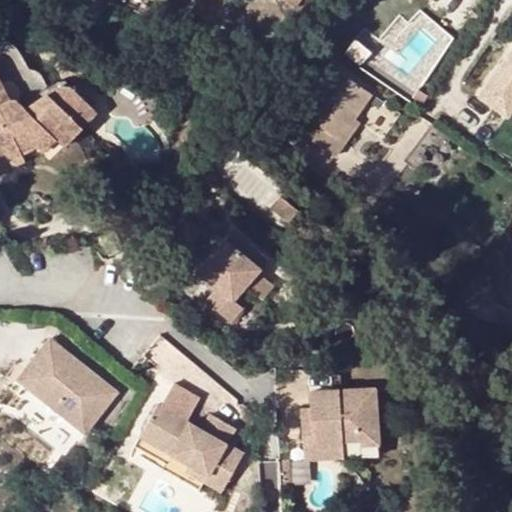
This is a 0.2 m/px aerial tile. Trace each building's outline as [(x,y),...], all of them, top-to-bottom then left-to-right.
[(511,40),(474,97),(507,119),(511,110),(511,40)] [(340,138),(354,117),(371,92),(333,66),(301,112),(322,127),(313,140),(335,155),(344,141),(340,138)] [(19,99),(14,97),(0,104),(0,105),(5,115),(5,117),(3,120),(2,123),(2,125),(0,126),(0,169),(9,166),(7,160),(22,152),(27,149),(41,142),(52,133),(61,142),(72,133),(80,133),(86,128),(101,114),(89,101),(83,92),(77,87),(72,84),(69,84),(67,84),(59,88),(55,91),(30,106),(25,102),(19,99)] [(0,126),(2,125),(2,123),(3,120),(5,117),(5,115),(0,105),(0,104),(14,97),(6,89),(0,91),(0,126)] [(281,106),(266,128),(286,143),(302,120),(281,106)] [(340,138),(344,141),(359,120),(354,117),(340,138)] [(72,133),(61,142),(65,146),(80,133),(72,133)] [(41,142),(27,149),(30,156),(44,150),(41,142)] [(7,160),(9,166),(25,159),(22,152),(7,160)] [(229,225),(196,268),(215,284),(204,298),(230,319),(241,304),(232,296),(243,280),(260,294),(271,281),(254,267),(264,254),(229,225)] [(74,358),(47,337),(13,380),(82,433),(115,391),(84,366),(79,373),(68,365),(74,358)] [(84,366),(74,358),(68,365),(79,373),(84,366)] [(173,376),(158,402),(180,415),(184,417),(199,391),(173,376)] [(301,420),(303,445),(343,443),(343,437),(360,436),(378,434),(374,385),(309,389),(311,407),(312,419),(301,420)] [(209,409),(200,426),(196,434),(184,428),(188,419),(184,417),(180,415),(158,402),(156,401),(140,426),(171,443),(167,450),(207,472),(204,477),(221,487),(225,479),(241,449),(226,439),(234,424),(209,409)] [(311,407),(301,407),(301,420),(312,419),(311,407)] [(200,426),(188,419),(184,428),(196,434),(200,426)] [(171,443),(140,426),(138,432),(167,450),(171,443)] [(343,443),(303,445),(304,457),(344,454),(343,443)] [(207,472),(167,450),(159,467),(174,476),(197,489),(204,477),(207,472)]
